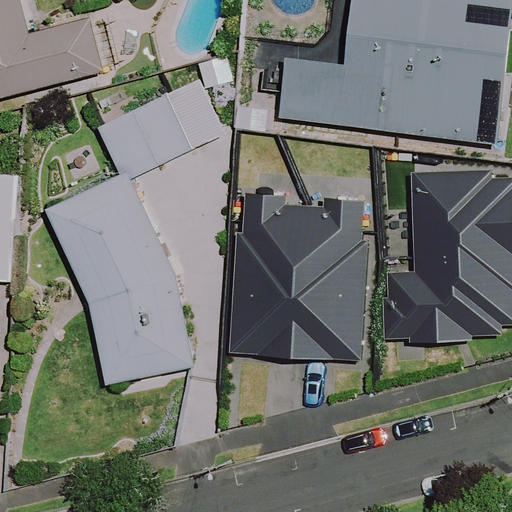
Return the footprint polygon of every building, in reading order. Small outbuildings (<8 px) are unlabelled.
[(0,0),(0,98),(76,81),(60,16),(21,25),(15,1),(15,0),(0,0)] [(511,0),(346,0),(340,61),(288,56),(282,121),(478,141),(484,81),(507,83),(511,40),(511,0)] [(206,77),(114,121),(140,175),(234,131),(206,77)] [(126,171),(38,211),(90,322),(99,385),(195,361),(173,274),(126,171)] [(458,226),(446,173),(237,220),(250,280),(232,284),(248,356),(317,341),(309,306),(391,288),(399,325),(485,306),(467,224),(458,226)] [(0,285),(13,285),(17,178),(0,177),(0,285)] [(279,387),(225,401),(234,434),(288,420),(279,387)]
